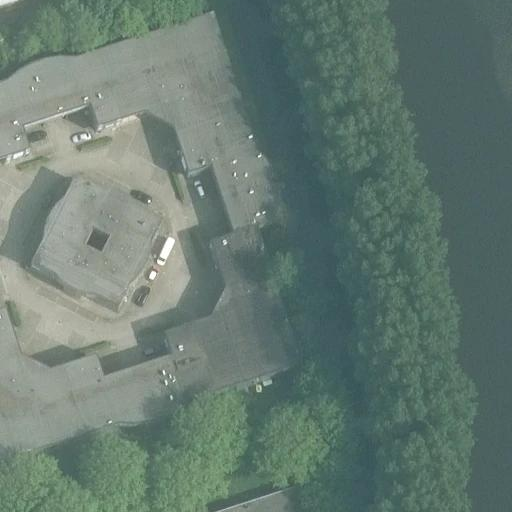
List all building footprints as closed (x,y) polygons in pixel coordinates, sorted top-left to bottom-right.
[(212,21),(73,66),(59,65),(44,67),(37,69),(55,124),(89,113),(94,131),(96,136),(101,135),(120,128),(117,119),(162,105),(173,110),(188,155),(179,158),(187,182),(210,175),(221,208),(275,190),(273,184),(265,170),(257,160),(212,21)] [(17,79),(6,88),(0,90),(0,157),(2,157),(5,166),(29,158),(22,135),(55,124),(37,69),(30,72),(17,79)] [(41,248),(30,271),(52,282),(59,289),(63,292),(67,295),(80,301),(85,303),(95,304),(117,315),(128,293),(136,286),(139,282),(142,278),(146,269),(148,264),(149,259),(150,250),(161,227),(139,216),(129,206),(125,203),(116,198),(111,197),(106,195),(96,194),(74,183),(63,205),(55,212),(52,216),(49,220),(45,229),(43,234),(42,239),(41,248)] [(301,372),(256,236),(279,227),(279,212),(278,198),(275,190),(221,208),(231,242),(214,248),(209,249),(216,274),(226,271),(240,315),(234,327),(190,341),(187,332),(163,340),(164,345),(170,363),(136,374),(154,429),(161,426),(174,419),(185,410),(301,372)] [(95,362),(90,363),(71,370),(74,379),(30,393),(18,388),(3,343),(12,340),(4,316),(0,317),(0,470),(118,432),(132,433),(147,431),(154,429),(136,374),(103,385),(95,362)] [(280,497),(233,511),(285,511),(283,505),(280,497)] [(310,511),(305,497),(283,505),(285,511),(310,511)]
